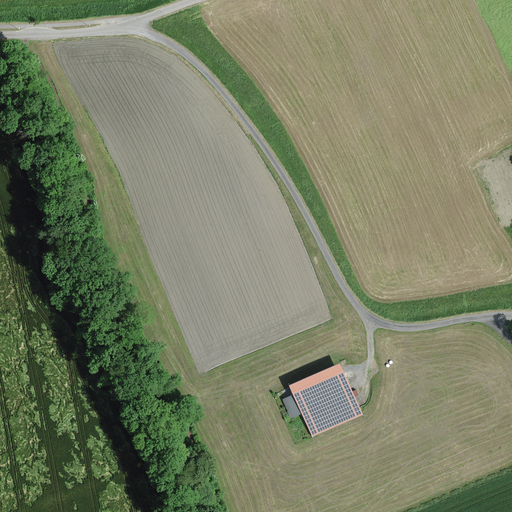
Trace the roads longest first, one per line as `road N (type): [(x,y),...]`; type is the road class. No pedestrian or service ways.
road 1 (residential): [(136,29),(181,51),(225,96),(371,318),(411,328),(511,315)]
road 2 (unclassified): [(0,35),(136,29)]
